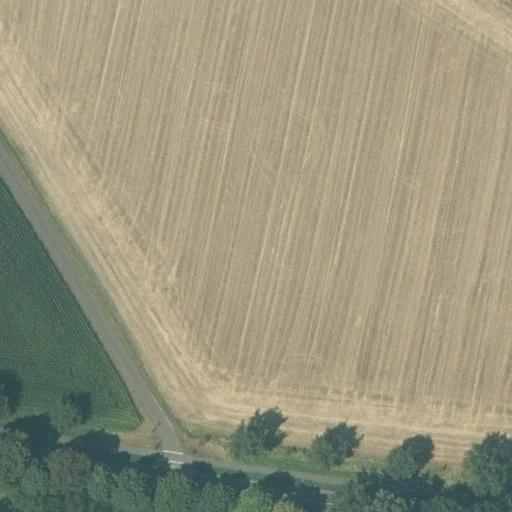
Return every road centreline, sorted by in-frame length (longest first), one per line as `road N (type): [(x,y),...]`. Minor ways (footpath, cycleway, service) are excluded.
road 1 (unclassified): [(0,148),(177,458),(173,483)]
road 2 (secondary): [(403,511),(173,483)]
road 3 (secondary): [(173,483),(0,459)]
